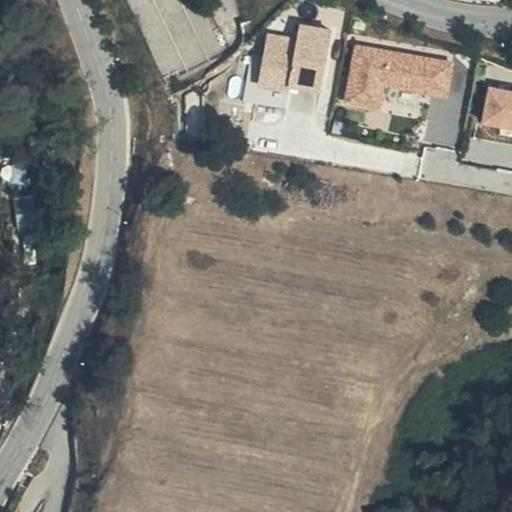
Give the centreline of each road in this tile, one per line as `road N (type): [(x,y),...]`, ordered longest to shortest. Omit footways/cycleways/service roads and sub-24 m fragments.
road 1 (unclassified): [(0,476),(90,282),(109,185),(114,125),(75,0)]
road 2 (residential): [(393,0),(511,22)]
